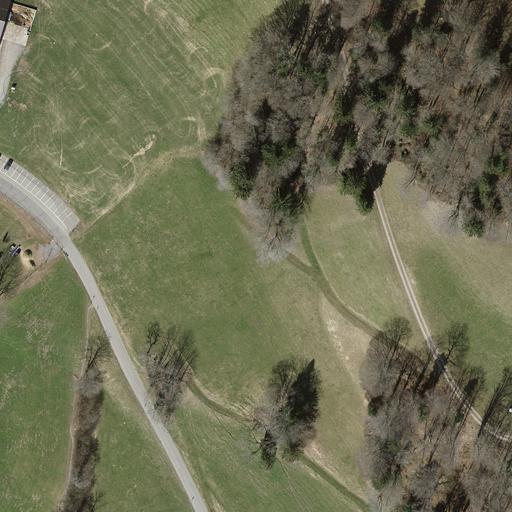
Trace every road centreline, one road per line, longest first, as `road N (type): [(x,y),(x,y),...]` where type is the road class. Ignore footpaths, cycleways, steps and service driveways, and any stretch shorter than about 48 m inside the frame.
road 1 (track): [(325,0),(413,311),(473,411),(511,437)]
road 2 (tertiary): [(0,183),(74,255),(201,511)]
